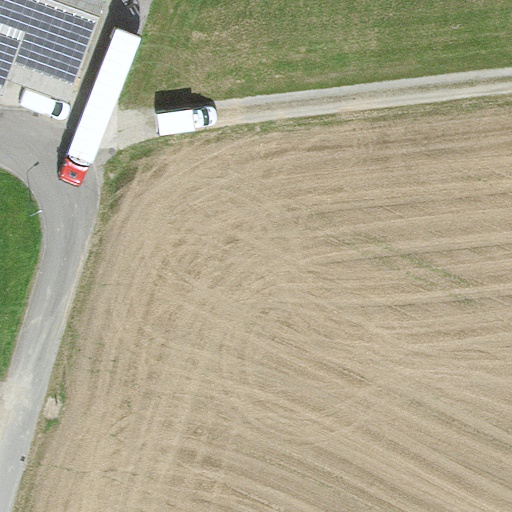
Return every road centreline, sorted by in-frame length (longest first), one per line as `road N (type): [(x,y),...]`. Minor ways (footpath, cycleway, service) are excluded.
road 1 (track): [(55,167),(133,135),(511,81)]
road 2 (residential): [(0,142),(55,167),(69,200),(68,244),(0,484)]
